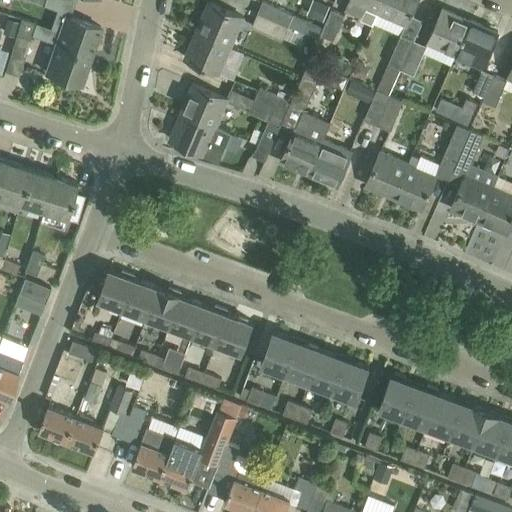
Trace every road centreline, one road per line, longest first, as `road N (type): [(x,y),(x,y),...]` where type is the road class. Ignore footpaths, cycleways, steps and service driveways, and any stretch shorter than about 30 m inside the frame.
road 1 (residential): [(511,393),(94,230)]
road 2 (residential): [(511,294),(342,224),(118,154)]
road 3 (residential): [(1,467),(94,230)]
road 4 (residential): [(118,154),(152,0)]
road 5 (tertiary): [(119,511),(1,467)]
road 6 (residential): [(118,154),(0,114)]
